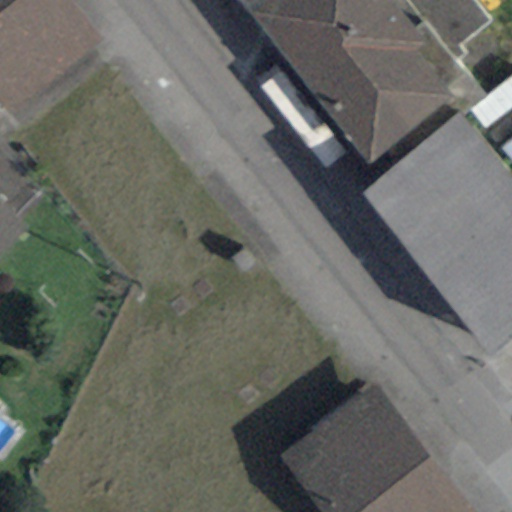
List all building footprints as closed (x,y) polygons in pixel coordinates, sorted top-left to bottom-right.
[(66,0),(0,0),(0,83),(7,93),(90,31),(66,0)] [(253,0),(249,4),(370,161),(478,79),(454,48),(489,22),(472,0),(253,0)] [(511,333),(511,174),(460,108),(361,184),(490,350),(511,333)] [(0,229),(15,214),(0,198),(0,229)] [(469,511),(372,394),(297,456),(343,511),(469,511)]
